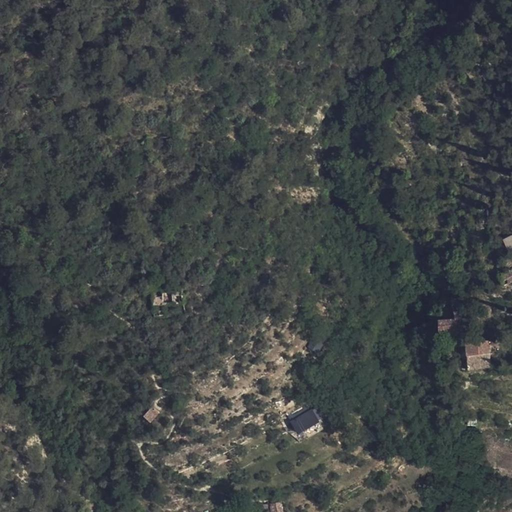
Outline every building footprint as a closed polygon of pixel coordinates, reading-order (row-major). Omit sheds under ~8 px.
[(511,235),(502,239),(507,250),(511,247),(511,235)] [(511,271),(503,279),(509,288),(511,285),(511,271)] [(456,298),(455,311),(457,311),(464,311),(465,299),(456,298)] [(456,319),(454,319),(454,332),(463,331),(463,330),(464,311),(457,311),(456,319)] [(439,320),(440,333),(454,332),(454,319),(439,320)] [(483,357),(494,357),(494,341),(483,343),(483,357)] [(483,343),(469,345),(470,357),(483,357),(483,343)] [(483,357),(470,357),(471,371),(494,373),(494,357),(483,357)] [(164,413),(157,407),(149,416),(156,423),(164,413)] [(324,409),(319,412),(322,419),(327,416),(324,409)] [(322,419),(319,412),(298,422),(305,434),(325,423),(322,419)] [(289,428),(292,431),(307,444),(331,430),(326,422),(325,423),(305,434),(298,422),(289,428)] [(268,506),(265,506),(265,511),(281,511),(286,508),(282,500),(268,506)] [(124,511),(128,509),(123,501),(118,505),(122,511),(124,511)]
